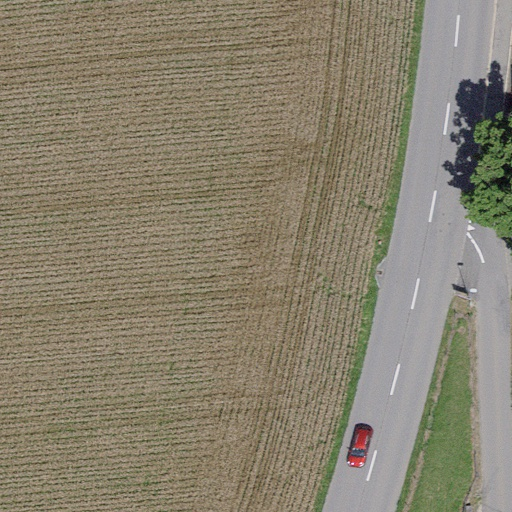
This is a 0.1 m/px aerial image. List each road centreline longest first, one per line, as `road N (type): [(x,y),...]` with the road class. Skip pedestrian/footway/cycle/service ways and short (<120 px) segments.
road 1 (unclassified): [(504,511),(488,277),(474,241),(434,198)]
road 2 (secondary): [(434,198),(357,511)]
road 3 (secondary): [(459,0),(434,198)]
